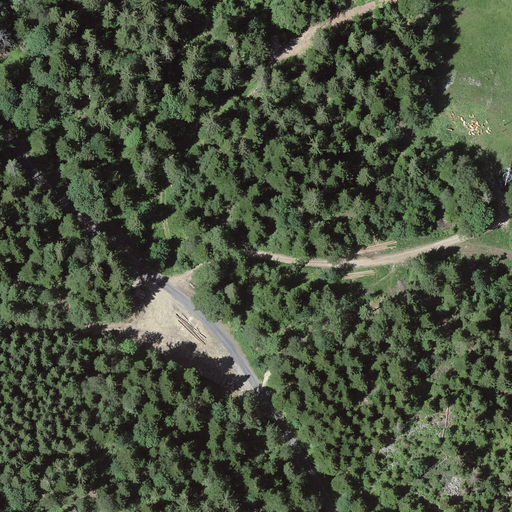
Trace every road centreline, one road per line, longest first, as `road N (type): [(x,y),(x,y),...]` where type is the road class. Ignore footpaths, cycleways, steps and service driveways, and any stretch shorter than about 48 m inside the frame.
road 1 (unclassified): [(295,449),(219,330),(65,205),(0,125)]
road 2 (track): [(173,292),(163,203),(171,159),(250,83),(345,13),(401,0)]
road 3 (track): [(511,221),(375,265),(229,253),(173,292)]
road 4 (track): [(0,328),(121,322),(173,292)]
